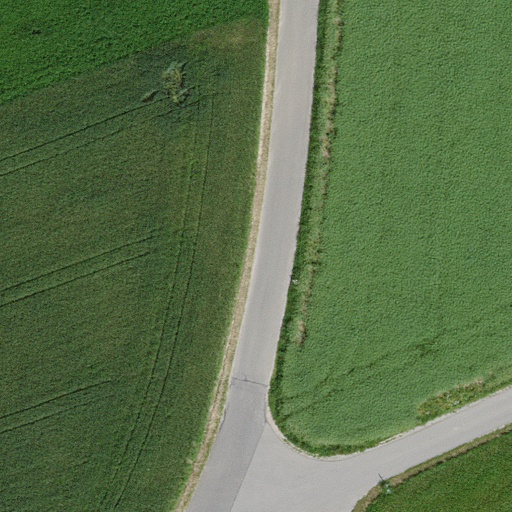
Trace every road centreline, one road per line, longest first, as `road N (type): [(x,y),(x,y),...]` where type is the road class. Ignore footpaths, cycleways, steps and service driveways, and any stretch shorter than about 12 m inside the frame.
road 1 (unclassified): [(219,485),(282,214),(299,0)]
road 2 (unclassified): [(219,485),(272,495),(308,490),(511,402)]
